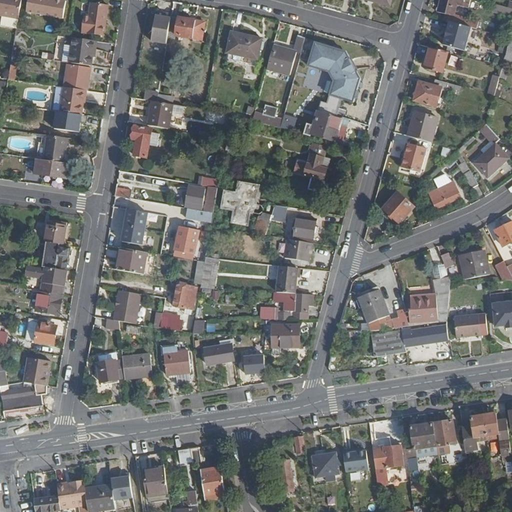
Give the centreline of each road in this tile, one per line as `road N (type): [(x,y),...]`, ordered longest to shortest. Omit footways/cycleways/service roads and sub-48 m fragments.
road 1 (residential): [(99,209),(61,442)]
road 2 (residential): [(404,44),(346,258)]
road 3 (residential): [(136,0),(99,209)]
road 4 (secondary): [(511,369),(306,406)]
road 5 (residential): [(511,194),(370,260),(346,258)]
road 6 (secondary): [(237,417),(61,442)]
road 7 (residential): [(250,0),(404,44)]
road 8 (residential): [(346,258),(306,406)]
